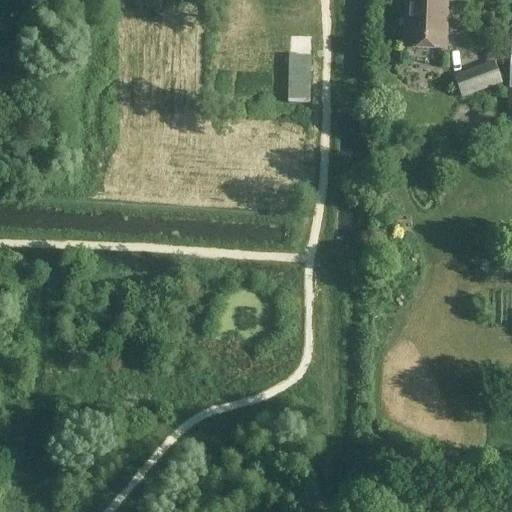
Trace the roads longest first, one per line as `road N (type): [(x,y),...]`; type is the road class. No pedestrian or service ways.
road 1 (track): [(0,198),(282,216),(318,228)]
road 2 (track): [(318,228),(326,0)]
